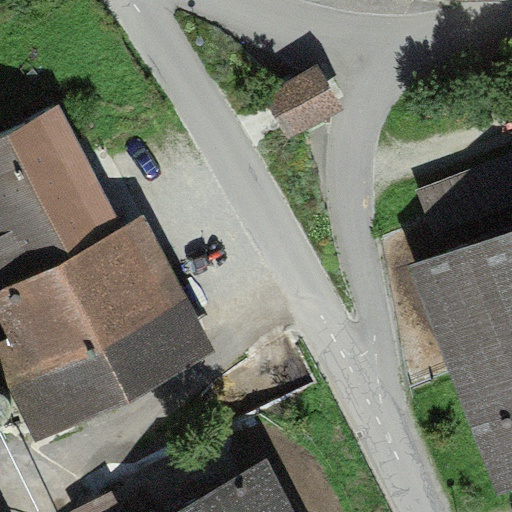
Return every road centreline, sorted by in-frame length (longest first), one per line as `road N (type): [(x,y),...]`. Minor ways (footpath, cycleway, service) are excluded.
road 1 (unclassified): [(139,0),(339,342),(369,378)]
road 2 (unclassified): [(379,59),(351,173),(377,309),(369,378)]
road 3 (unclassified): [(379,59),(228,0)]
road 4 (unclassified): [(424,511),(369,378)]
road 5 (unclassified): [(511,21),(379,59)]
